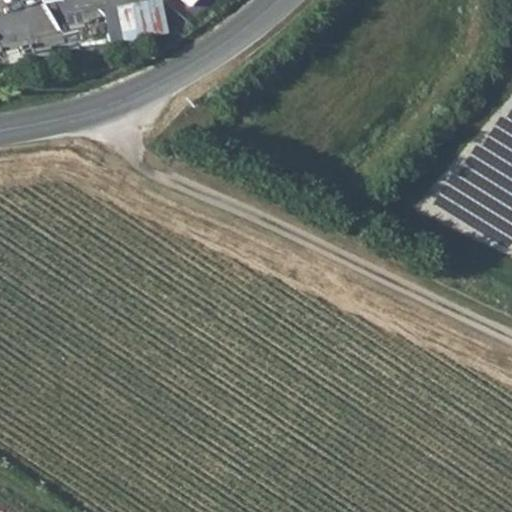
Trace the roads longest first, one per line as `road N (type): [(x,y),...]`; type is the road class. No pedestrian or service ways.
road 1 (track): [(86,115),(341,252),(511,331)]
road 2 (track): [(341,252),(159,511)]
road 3 (tertiary): [(279,0),(172,77),(65,124),(0,133)]
